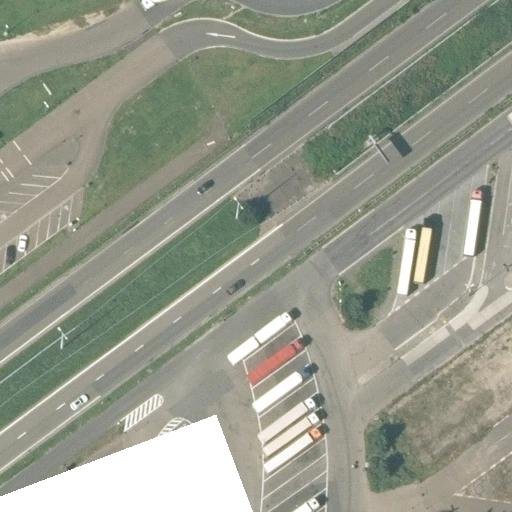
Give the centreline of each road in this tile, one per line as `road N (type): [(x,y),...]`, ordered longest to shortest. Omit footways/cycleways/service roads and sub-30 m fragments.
road 1 (motorway): [(0,451),(511,72)]
road 2 (motorway): [(466,0),(0,345)]
